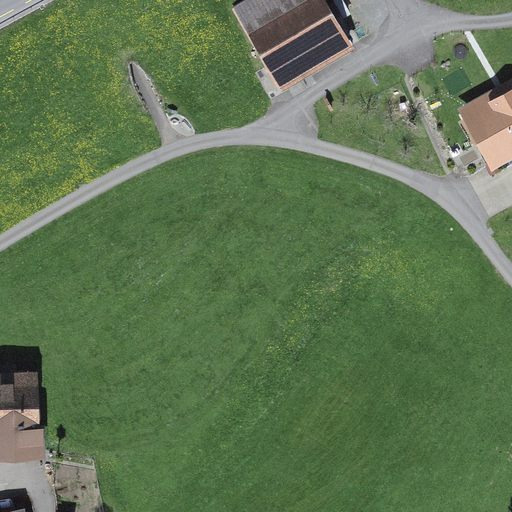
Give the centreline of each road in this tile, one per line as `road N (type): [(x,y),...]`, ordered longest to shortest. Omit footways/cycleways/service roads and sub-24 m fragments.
road 1 (unclassified): [(0,249),(176,147),(260,131),(442,199),(511,276)]
road 2 (track): [(176,147),(101,0)]
